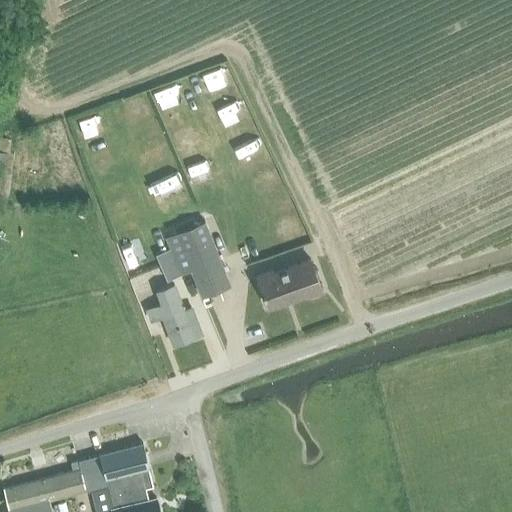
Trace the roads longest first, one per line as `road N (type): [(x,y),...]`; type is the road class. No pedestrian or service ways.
road 1 (track): [(40,0),(18,106),(23,119),(237,42),(363,333)]
road 2 (unclassified): [(0,450),(168,405),(511,282)]
road 3 (track): [(232,211),(174,207),(143,192),(129,168),(121,114)]
road 4 (track): [(237,252),(198,89)]
